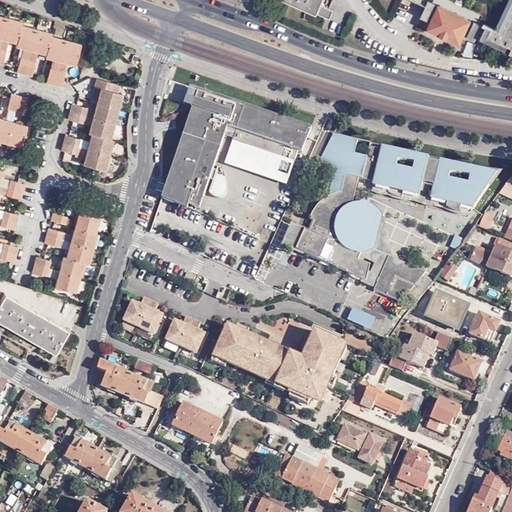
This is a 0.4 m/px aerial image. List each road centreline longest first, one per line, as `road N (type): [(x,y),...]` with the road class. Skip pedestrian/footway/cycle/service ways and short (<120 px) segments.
road 1 (primary): [(177,19),(384,90),(511,116)]
road 2 (primary): [(511,97),(388,73),(194,0)]
road 3 (unknown): [(144,175),(55,178),(66,95),(0,69)]
road 4 (residential): [(125,235),(144,175),(146,109),(177,19)]
road 5 (residential): [(214,511),(203,485),(72,404)]
road 6 (residential): [(72,404),(125,235)]
road 7 (residential): [(439,511),(511,351)]
road 8 (residential): [(125,235),(254,290),(270,288)]
